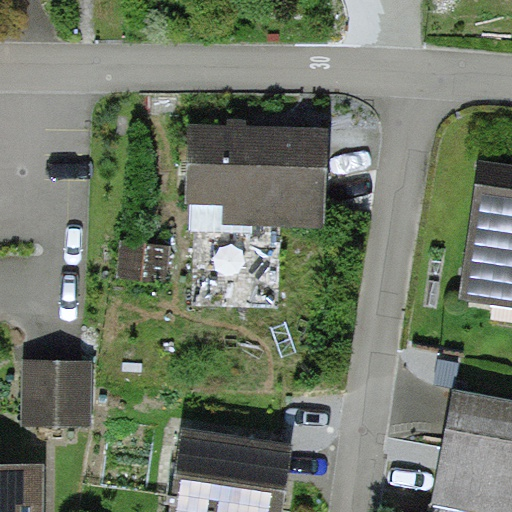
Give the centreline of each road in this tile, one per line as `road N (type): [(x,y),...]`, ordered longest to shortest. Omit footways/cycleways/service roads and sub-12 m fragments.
road 1 (residential): [(421,72),(356,511)]
road 2 (residential): [(421,72),(0,67)]
